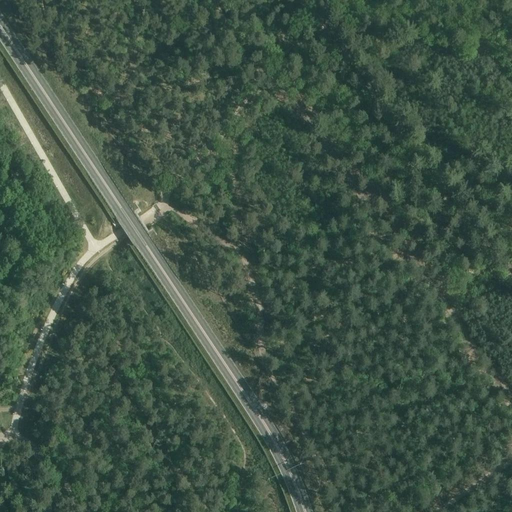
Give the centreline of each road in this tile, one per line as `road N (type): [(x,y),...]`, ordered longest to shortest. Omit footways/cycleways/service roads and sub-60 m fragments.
road 1 (primary): [(304,511),(265,425),(0,26)]
road 2 (track): [(511,394),(269,71)]
road 3 (track): [(19,405),(82,274),(160,214),(164,198)]
road 4 (track): [(269,71),(164,198)]
